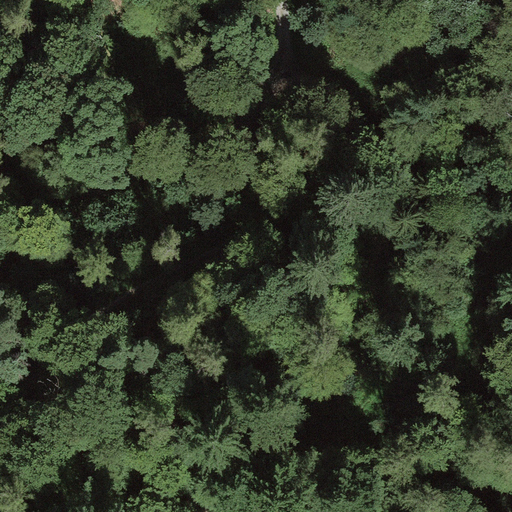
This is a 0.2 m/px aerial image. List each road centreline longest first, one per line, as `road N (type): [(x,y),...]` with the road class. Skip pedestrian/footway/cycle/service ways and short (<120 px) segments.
road 1 (track): [(0,415),(80,331),(138,286),(254,232),(320,172),(340,131),(340,112),(315,81),(289,77)]
road 2 (track): [(280,0),(289,77),(227,146),(169,173),(29,200),(0,214)]
